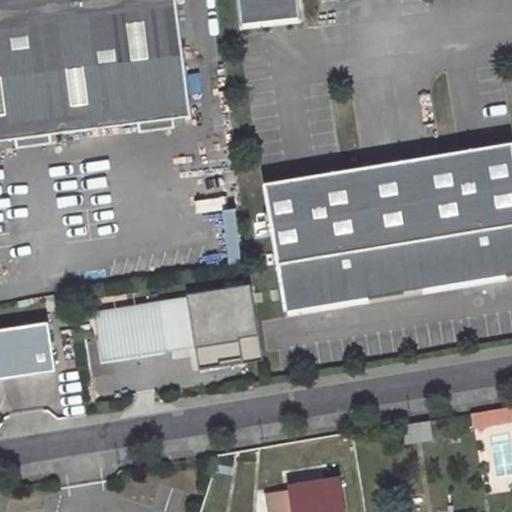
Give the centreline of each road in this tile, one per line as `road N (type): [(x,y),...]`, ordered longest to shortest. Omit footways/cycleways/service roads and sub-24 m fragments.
road 1 (unclassified): [(0,455),(511,371)]
road 2 (unknown): [(511,40),(449,43),(422,54),(390,95),(384,152)]
